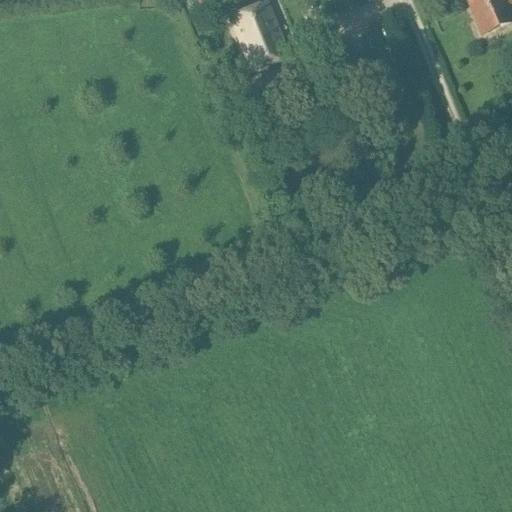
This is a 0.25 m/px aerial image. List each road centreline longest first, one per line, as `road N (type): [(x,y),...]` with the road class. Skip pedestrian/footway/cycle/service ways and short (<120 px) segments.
road 1 (track): [(511,182),(0,389)]
road 2 (track): [(408,0),(511,266)]
